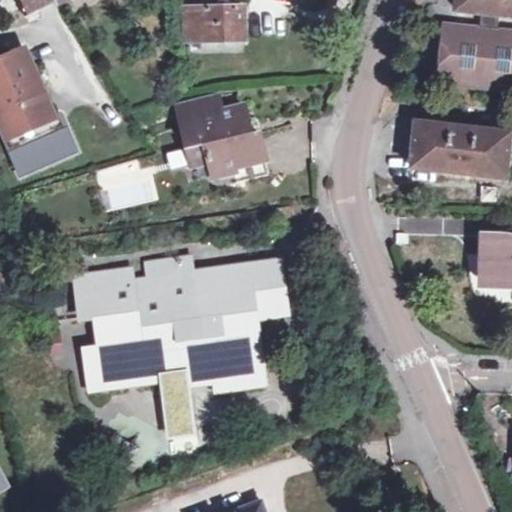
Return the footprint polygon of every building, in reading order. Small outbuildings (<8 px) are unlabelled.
[(18,0),(26,18),(58,3),(56,0),(18,0)] [(297,13),(297,0),(281,0),(282,13),(297,13)] [(511,0),(458,0),(457,10),(482,13),(481,29),(499,31),(500,15),(511,15),(511,0)] [(186,41),(244,41),(243,8),(184,8),(186,41)] [(511,31),(499,31),(481,29),(446,26),(444,41),(442,42),(440,67),(442,67),(441,82),(508,88),(511,88),(511,31)] [(0,118),(7,136),(53,116),(26,53),(0,63),(0,118)] [(222,118),(221,114),(216,95),(178,104),(184,128),(222,118)] [(222,118),(184,128),(194,166),(210,163),(214,178),(234,174),(237,184),(269,176),(260,134),(246,137),(245,131),(250,129),(245,107),(221,114),(222,118)] [(506,178),(510,134),(416,123),(412,169),(506,178)] [(68,124),(7,150),(18,177),(80,151),(68,124)] [(183,147),(165,152),(170,170),(187,165),(183,147)] [(94,169),(104,212),(156,200),(146,157),(94,169)] [(511,239),(505,238),(484,237),(484,257),(491,257),(490,284),(511,285),(511,239)] [(279,261),(211,271),(213,282),(203,284),(201,272),(190,273),(188,259),(147,265),(149,280),(132,282),(130,273),(78,279),(84,317),(98,315),(102,349),(87,350),(92,389),(166,378),(165,372),(185,370),(187,384),(218,380),(219,389),(265,383),(256,318),(287,314),(279,261)] [(213,282),(211,271),(201,272),(203,284),(213,282)] [(266,511),(262,500),(231,511),(266,511)]
